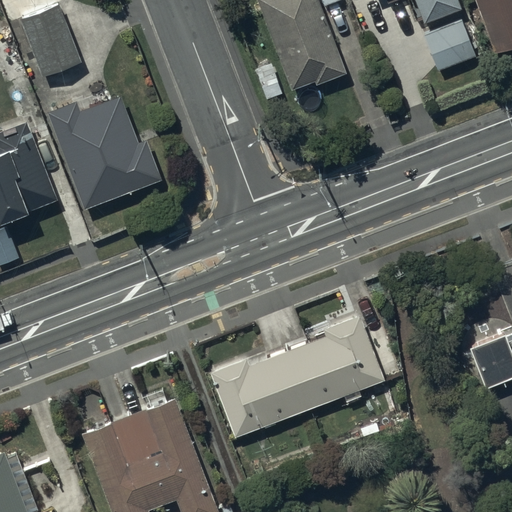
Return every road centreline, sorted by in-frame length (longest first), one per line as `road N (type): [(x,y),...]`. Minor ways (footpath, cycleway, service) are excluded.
road 1 (secondary): [(268,239),(0,343)]
road 2 (secondary): [(511,146),(268,239)]
road 3 (residential): [(177,0),(268,239)]
